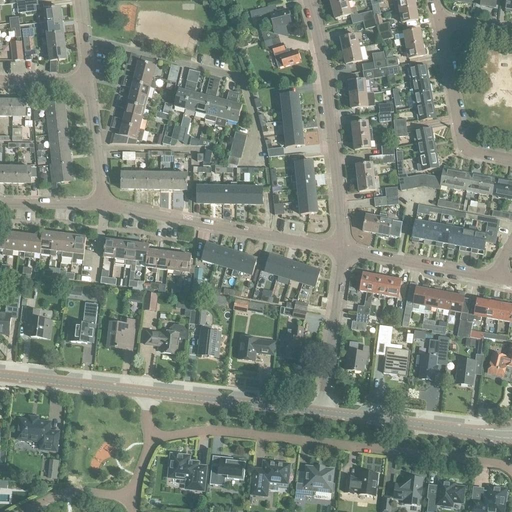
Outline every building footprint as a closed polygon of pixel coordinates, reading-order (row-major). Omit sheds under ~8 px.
[(39,6),(37,0),(34,0),(17,2),(18,7),(18,8),(36,6),(39,6)] [(415,0),(398,0),(401,11),(417,8),(415,0)] [(481,0),(481,6),(496,8),(496,0),(481,0)] [(350,9),(349,2),(333,6),(337,19),(351,16),(351,18),(358,16),(356,8),(350,9)] [(37,12),(36,6),(18,8),(18,14),(37,12)] [(44,17),(39,18),(40,24),(46,24),(62,22),(62,21),(61,8),(45,10),(44,10),(45,17),(44,17)] [(267,8),(252,12),(253,19),(269,15),(267,8)] [(417,8),(401,11),(395,12),(396,17),(402,16),(403,23),(419,20),(417,8)] [(274,22),(270,23),(272,30),(292,25),(287,10),(272,14),(274,22)] [(373,11),(361,14),(363,23),(375,20),(373,11)] [(239,15),(231,17),(231,23),(239,25),(239,15)] [(377,27),(375,20),(363,23),(365,30),(377,27)] [(62,22),(46,24),(47,36),(64,34),(62,22)] [(20,23),(10,25),(11,30),(15,29),(16,39),(21,38),(20,23)] [(389,23),(377,26),(377,27),(380,35),(391,32),(389,23)] [(403,34),(395,36),(396,41),(399,40),(400,48),(407,46),(423,43),(421,30),(403,33),(403,34)] [(393,38),(391,32),(380,35),(381,41),(393,38)] [(64,34),(47,36),(49,49),(65,47),(64,34)] [(357,36),(342,39),(345,52),(360,49),(365,48),(363,42),(359,43),(357,36)] [(278,38),(264,42),(267,49),(272,48),(279,69),(301,62),(297,52),(291,54),(289,49),(285,51),(283,45),(280,46),(278,38)] [(462,38),(461,39),(457,44),(461,48),(466,42),(462,38)] [(23,61),(20,43),(9,44),(11,62),(23,61)] [(407,46),(400,48),(402,54),(407,53),(408,60),(426,57),(426,56),(428,56),(428,54),(428,51),(427,50),(425,50),(424,44),(423,43),(407,46)] [(65,47),(49,49),(51,62),(67,60),(65,47)] [(363,61),(360,49),(345,52),(347,65),(363,61)] [(25,53),(26,61),(32,61),(31,56),(39,55),(39,51),(37,51),(37,50),(31,51),(31,52),(25,53)] [(392,51),(385,52),(387,59),(393,58),(392,51)] [(157,67),(139,62),(141,57),(129,54),(126,65),(137,68),(135,73),(136,74),(154,78),(155,78),(157,77),(159,70),(158,68),(156,68),(157,67)] [(384,54),(373,55),(375,71),(386,69),(385,61),(384,54)] [(398,59),(385,61),(386,69),(399,67),(398,59)] [(172,66),(171,72),(179,74),(180,68),(172,66)] [(399,67),(386,69),(388,78),(400,76),(399,67)] [(411,83),(430,79),(428,67),(409,70),(411,83)] [(386,69),(375,71),(377,79),(388,78),(386,69)] [(125,76),(124,82),(133,84),(151,88),(156,90),(156,86),(154,78),(136,74),(135,79),(125,76)] [(172,79),(169,87),(174,89),(178,81),(172,79)] [(430,79),(411,83),(414,96),(432,93),(430,79)] [(364,81),(350,83),(346,83),(347,92),(351,91),(351,96),(367,94),(372,94),(371,80),(364,81)] [(185,91),(179,90),(175,107),(186,110),(193,82),(188,81),(185,91)] [(133,84),(124,82),(123,86),(132,89),(131,94),(148,99),(151,88),(133,84)] [(193,82),(186,110),(196,113),(198,107),(201,96),(195,94),(198,84),(193,82)] [(201,96),(198,107),(196,113),(206,116),(214,88),(208,86),(206,97),(201,96)] [(214,88),(206,116),(205,121),(216,123),(217,118),(221,101),(216,99),(219,89),(214,88)] [(217,118),(216,123),(215,126),(225,128),(227,121),(235,93),(229,92),(227,102),(222,101),(221,101),(217,118)] [(235,93),(227,121),(228,121),(238,124),(243,106),(238,105),(237,105),(240,94),(235,93)] [(435,105),(432,93),(414,96),(416,108),(435,105)] [(120,97),(118,102),(128,105),(145,109),(148,99),(131,94),(129,100),(120,97)] [(285,109),(301,107),(300,94),(283,96),(285,109)] [(369,108),(367,94),(351,96),(352,110),(369,108)] [(13,119),(13,102),(0,102),(0,119),(13,119)] [(13,102),(13,119),(26,118),(26,102),(13,102)] [(145,109),(118,102),(117,108),(127,110),(125,115),(143,120),(145,109)] [(48,120),(66,118),(65,109),(64,103),(46,105),(48,120)] [(378,114),(391,113),(393,113),(393,104),(379,105),(379,114),(378,114)] [(435,105),(416,108),(418,122),(437,118),(435,105)] [(303,120),(301,107),(285,109),(286,122),(303,120)] [(391,113),(378,114),(379,123),(391,122),(391,113)] [(124,121),(114,118),(113,123),(140,130),(143,120),(125,115),(125,116),(124,121)] [(66,118),(48,120),(50,135),(68,133),(66,118)] [(304,133),(303,120),(286,122),(287,135),(304,133)] [(394,130),(407,129),(406,120),(393,121),(394,130)] [(120,137),(113,135),(111,145),(136,145),(137,142),(142,143),(145,131),(140,130),(113,123),(112,128),(121,131),(120,137)] [(369,123),(353,124),(354,138),(370,136),(372,136),(372,129),(369,129),(369,123)] [(172,139),(172,140),(177,141),(181,128),(175,126),(172,139)] [(187,129),(181,128),(177,141),(182,142),(183,143),(185,135),(187,129)] [(432,128),(413,132),(415,146),(416,145),(435,142),(432,128)] [(407,137),(407,129),(394,130),(395,138),(407,137)] [(68,133),(50,135),(51,150),(70,148),(68,133)] [(235,133),(234,139),(246,142),(247,136),(241,135),(235,133)] [(304,133),(287,135),(289,148),(305,147),(304,133)] [(370,136),(354,138),(356,151),(371,150),(370,142),(373,141),(372,136),(370,136)] [(198,147),(200,141),(189,138),(188,146),(190,147),(198,147)] [(246,142),(234,139),(232,145),(244,148),(246,142)] [(437,155),(435,142),(416,145),(419,158),(437,155)] [(232,145),(231,151),(243,154),(244,148),(232,145)] [(394,146),(381,147),(382,156),(394,155),(394,146)] [(72,163),(70,148),(51,150),(53,165),(72,163)] [(272,150),(268,151),(269,158),(284,157),(283,149),(272,150)] [(213,153),(206,151),(204,164),(210,165),(213,153)] [(243,154),(231,151),(229,157),(239,159),(241,160),(243,154)] [(394,155),(382,156),(383,164),(383,165),(395,163),(394,155)] [(420,165),(417,165),(418,173),(440,169),(437,155),(419,158),(420,164),(420,165)] [(239,159),(229,157),(227,164),(228,164),(237,167),(238,167),(239,159)] [(298,176),(315,174),(313,161),(296,163),(298,176)] [(72,163),(53,165),(51,165),(53,184),(60,184),(74,182),(72,163)] [(370,165),(357,166),(359,180),(374,178),(378,177),(377,172),(374,172),(373,165),(373,163),(370,164),(370,165)] [(19,168),(6,167),(5,184),(19,184),(19,168)] [(32,168),(19,168),(19,184),(32,184),(32,178),(32,168)] [(441,187),(440,190),(446,192),(447,188),(454,190),(458,171),(445,169),(443,179),(441,187)] [(458,171),(454,190),(467,192),(471,173),(458,171)] [(471,173),(467,192),(480,194),(483,176),(471,173)] [(135,190),(135,174),(122,174),(122,190),(135,190)] [(135,174),(135,190),(148,190),(148,174),(135,174)] [(162,174),(148,174),(148,190),(161,191),(162,174)] [(175,174),(162,174),(161,191),(175,191),(175,174)] [(188,175),(175,174),(175,191),(188,191),(188,175)] [(315,174),(298,176),(292,177),(292,183),(298,183),(299,189),(316,187),(315,174)] [(429,188),(431,176),(423,175),(424,187),(429,188)] [(437,178),(431,176),(429,188),(435,190),(437,178)] [(483,176),(480,194),(493,197),(496,178),(483,176)] [(376,191),(374,178),(359,180),(360,193),(376,191)] [(407,190),(405,178),(399,180),(401,192),(407,190)] [(437,178),(435,190),(440,191),(440,190),(441,187),(443,179),(437,178)] [(496,178),(493,197),(505,199),(509,180),(496,178)] [(224,189),(224,204),(237,205),(237,189),(237,185),(232,185),(232,189),(224,189)] [(317,200),(316,187),(299,189),(300,202),(317,200)] [(211,204),(211,188),(198,188),(198,204),(211,204)] [(224,189),(211,188),(211,204),(224,204),(224,189)] [(387,198),(398,196),(398,188),(385,189),(386,197),(374,199),(387,198)] [(237,189),(237,205),(243,205),(250,205),(250,189),(248,189),(237,189)] [(250,189),(250,205),(263,205),(263,189),(250,189)] [(399,205),(398,196),(387,198),(388,206),(399,205)] [(387,198),(374,199),(375,208),(388,206),(387,198)] [(317,200),(300,202),(302,215),(318,214),(317,200)] [(438,200),(437,206),(451,209),(452,203),(451,203),(438,200)] [(279,205),(274,205),(275,216),(284,215),(283,204),(279,205)] [(430,212),(431,207),(418,205),(417,214),(429,216),(430,212)] [(377,234),(380,219),(367,216),(364,231),(377,234)] [(488,218),(487,223),(487,224),(499,227),(500,220),(488,218)] [(380,219),(377,234),(383,235),(383,237),(389,238),(389,236),(400,239),(403,223),(393,221),(380,219)] [(416,222),(413,238),(412,242),(417,243),(418,239),(425,240),(428,224),(416,222)] [(437,242),(436,247),(441,248),(442,243),(448,244),(449,244),(452,228),(452,224),(446,223),(446,227),(440,226),(437,242)] [(428,224),(425,240),(424,244),(429,245),(430,241),(437,242),(440,226),(428,224)] [(499,227),(487,224),(486,230),(498,232),(499,227)] [(460,247),(460,251),(465,252),(466,247),(472,249),(475,232),(476,228),(469,227),(469,231),(463,230),(460,247)] [(449,244),(448,244),(448,249),(453,250),(453,245),(460,247),(463,230),(452,228),(449,244)] [(486,230),(485,234),(487,235),(487,236),(497,238),(498,232),(486,230)] [(7,257),(10,233),(0,231),(0,249),(3,250),(2,256),(7,257)] [(42,237),(40,255),(41,250),(47,251),(46,256),(51,256),(52,251),(54,234),(43,232),(42,237)] [(475,232),(472,249),(471,253),(476,254),(477,250),(484,251),(483,255),(484,255),(486,243),(495,244),(497,238),(487,236),(487,235),(485,234),(475,232)] [(10,233),(7,257),(12,257),(13,251),(19,252),(21,234),(10,233)] [(32,236),(21,234),(19,252),(25,253),(24,258),(29,259),(32,236)] [(54,234),(52,251),(63,253),(65,235),(54,234)] [(65,235),(63,253),(69,253),(68,257),(73,258),(76,236),(65,235)] [(32,236),(29,259),(34,259),(35,254),(40,255),(42,237),(32,236)] [(76,236),(73,258),(72,263),(77,263),(78,260),(84,260),(87,238),(76,236)] [(116,259),(118,241),(107,240),(105,258),(115,259),(116,259)] [(116,259),(115,259),(115,264),(120,265),(121,260),(127,260),(129,243),(118,241),(116,259)] [(129,243),(127,260),(126,267),(132,267),(132,273),(136,274),(137,268),(137,262),(140,244),(129,243)] [(140,244),(137,262),(137,268),(141,268),(142,262),(148,263),(149,250),(150,245),(140,244)] [(215,265),(220,249),(208,245),(203,261),(215,265)] [(233,253),(220,249),(215,265),(228,269),(233,253)] [(149,250),(148,263),(147,268),(153,269),(153,273),(158,274),(158,270),(161,252),(149,250)] [(171,253),(161,252),(158,270),(169,271),(171,253)] [(171,253),(169,271),(179,272),(182,254),(171,253)] [(233,253),(228,269),(234,271),(232,277),(239,279),(240,272),(245,257),(233,253)] [(192,256),(182,254),(179,272),(190,274),(192,256)] [(278,276),(283,260),(270,256),(266,272),(278,276)] [(245,257),(240,272),(253,276),(258,261),(245,257)] [(296,264),(283,260),(278,276),(291,280),(296,264)] [(296,264),(291,280),(303,283),(308,268),(296,264)] [(321,272),(308,268),(303,283),(316,287),(321,272)] [(364,274),(361,291),(367,292),(365,303),(371,304),(373,294),(376,277),(364,274)] [(376,277),(373,294),(377,294),(379,295),(380,295),(379,300),(385,301),(386,296),(389,279),(376,277)] [(389,279),(386,296),(398,298),(401,281),(389,279)] [(199,292),(200,287),(200,282),(194,281),(192,291),(199,292)] [(408,297),(402,327),(409,328),(412,312),(412,313),(413,309),(419,310),(420,306),(423,306),(426,307),(428,297),(429,290),(430,287),(425,286),(424,289),(417,288),(418,284),(417,284),(417,285),(417,286),(417,288),(415,298),(408,297)] [(191,288),(183,287),(182,295),(190,296),(191,288)] [(425,309),(425,311),(430,312),(431,312),(432,308),(434,308),(438,309),(441,292),(441,289),(437,288),(436,291),(430,290),(429,290),(428,297),(426,307),(425,309)] [(438,309),(437,314),(443,315),(444,310),(445,310),(447,311),(449,311),(453,295),(453,291),(448,290),(447,294),(442,293),(441,292),(438,309)] [(449,311),(448,316),(455,317),(456,312),(461,313),(462,313),(464,299),(464,298),(465,297),(465,293),(460,292),(459,296),(453,295),(449,311)] [(0,315),(0,333),(10,335),(12,319),(11,319),(12,308),(19,309),(20,294),(8,293),(5,313),(4,313),(4,316),(0,315)] [(157,295),(147,294),(145,312),(155,313),(157,295)] [(474,320),(474,321),(481,322),(482,317),(487,318),(490,301),(490,298),(486,297),(485,301),(478,299),(479,296),(478,296),(478,299),(477,301),(477,302),(475,316),(474,320)] [(490,301),(487,318),(498,320),(502,304),(502,300),(498,299),(497,303),(490,302),(490,301)] [(249,302),(235,300),(233,310),(247,312),(249,302)] [(502,304),(498,320),(510,322),(511,313),(511,301),(509,301),(508,305),(502,304)] [(296,305),(295,310),(307,313),(308,304),(297,302),(296,305)] [(69,333),(68,342),(88,344),(89,337),(89,331),(95,332),(96,326),(98,305),(86,304),(83,324),(77,324),(76,333),(69,333)] [(364,307),(358,307),(357,315),(370,316),(370,308),(364,307)] [(307,313),(286,309),(281,308),(280,315),(281,316),(290,317),(305,320),(307,313)] [(396,309),(393,325),(400,327),(403,310),(396,309)] [(46,320),(39,319),(40,311),(28,310),(26,327),(33,328),(32,338),(51,340),(53,321),(46,320)] [(197,311),(196,325),(202,326),(206,326),(207,312),(197,311)] [(357,315),(356,323),(367,324),(369,324),(370,316),(357,315)] [(127,320),(127,326),(112,325),(110,347),(125,349),(126,342),(134,342),(137,321),(127,320)] [(461,321),(457,338),(464,338),(467,322),(461,321)] [(352,322),(351,330),(366,332),(367,324),(356,323),(352,322)] [(467,322),(464,338),(466,339),(470,339),(473,323),(467,322)] [(147,333),(146,345),(163,347),(162,353),(177,355),(178,343),(186,344),(187,331),(183,327),(175,325),(170,329),(170,333),(165,332),(165,335),(147,333)] [(423,325),(422,330),(432,331),(432,334),(434,335),(434,332),(435,326),(423,325)] [(202,331),(199,355),(219,358),(222,334),(211,333),(212,327),(206,326),(202,326),(202,331)] [(434,332),(434,335),(445,336),(446,333),(447,328),(440,327),(439,332),(434,332)] [(288,339),(285,360),(297,361),(300,342),(302,342),(303,330),(294,329),(294,332),(289,332),(289,339),(288,339)] [(276,342),(259,340),(242,338),(239,360),(255,362),(256,354),(274,356),(276,342)] [(419,357),(418,367),(422,367),(421,379),(436,381),(437,373),(438,374),(439,367),(438,366),(438,365),(439,354),(449,355),(451,339),(440,338),(440,342),(432,341),(430,354),(432,354),(431,357),(423,357),(423,358),(419,357)] [(470,339),(466,339),(466,347),(475,348),(476,340),(470,339)] [(349,351),(346,371),(364,373),(365,362),(368,362),(369,348),(362,347),(363,344),(350,343),(349,351)] [(485,345),(479,344),(477,355),(484,356),(485,345)] [(488,375),(503,380),(507,367),(511,368),(511,347),(510,347),(507,359),(493,355),(488,375)] [(387,348),(384,374),(391,375),(392,371),(399,372),(399,377),(407,378),(410,351),(387,348)] [(476,362),(460,360),(457,384),(473,386),(476,362)] [(42,442),(41,449),(41,450),(48,451),(48,449),(57,450),(56,452),(57,452),(59,433),(50,432),(50,424),(38,422),(38,420),(30,419),(30,421),(21,420),(19,440),(21,440),(21,442),(29,443),(29,441),(42,442)] [(206,468),(198,467),(198,464),(189,463),(189,458),(182,457),(182,455),(174,455),(174,456),(171,456),(171,459),(170,459),(169,467),(170,468),(169,479),(181,480),(180,485),(193,486),(192,490),(204,492),(206,468)] [(219,468),(212,467),(210,486),(225,487),(226,477),(242,479),(244,461),(232,459),(232,461),(220,459),(219,468)] [(263,478),(254,477),(252,496),(268,497),(270,483),(279,484),(279,487),(287,488),(287,485),(289,485),(291,466),(284,465),(284,466),(275,465),(275,464),(265,463),(263,478)] [(332,494),(334,494),(335,485),(333,485),(335,471),(325,470),(325,468),(317,467),(317,469),(307,468),(305,486),(298,485),(296,499),(305,500),(305,497),(315,498),(316,492),(332,494)] [(347,478),(345,494),(354,495),(354,493),(359,494),(359,496),(376,498),(378,476),(361,474),(360,481),(355,480),(356,479),(347,478)] [(396,486),(395,499),(396,499),(406,500),(411,501),(411,505),(419,506),(420,497),(422,497),(423,489),(421,489),(422,481),(422,480),(408,478),(408,484),(404,487),(396,486)] [(466,489),(456,488),(456,484),(440,483),(438,500),(430,499),(428,511),(437,511),(438,506),(445,507),(445,505),(454,506),(454,503),(464,504),(466,489)] [(509,494),(507,494),(507,490),(490,488),(489,497),(483,496),(483,503),(473,502),(472,511),(504,511),(506,503),(508,503),(509,494)] [(382,511),(390,511),(392,498),(385,497),(382,511)]
